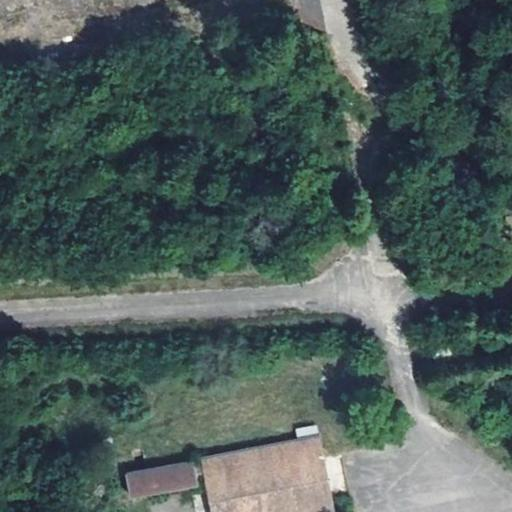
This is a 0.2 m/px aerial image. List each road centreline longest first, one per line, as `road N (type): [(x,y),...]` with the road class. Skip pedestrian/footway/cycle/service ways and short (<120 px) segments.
road 1 (unclassified): [(0,314),(385,293)]
road 2 (unclassified): [(343,0),(424,130),(511,226)]
road 3 (unclassified): [(385,293),(429,452),(508,511)]
road 4 (unclassified): [(511,287),(385,293)]
